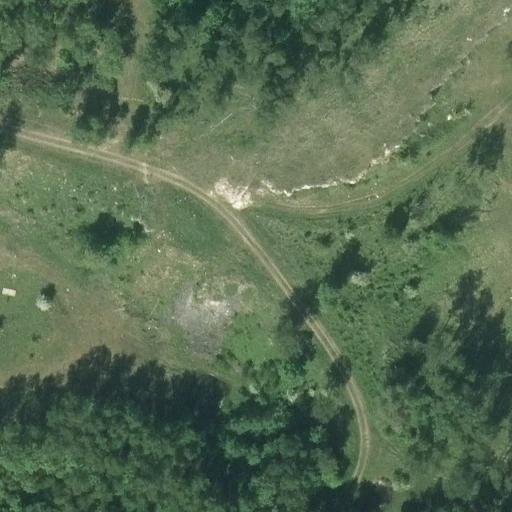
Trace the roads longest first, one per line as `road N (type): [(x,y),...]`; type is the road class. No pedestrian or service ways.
road 1 (track): [(325,511),(357,479),(360,419),(332,351),(268,257),(202,190),(0,126)]
road 2 (track): [(511,92),(427,169),(345,207),(287,209),(202,190)]
